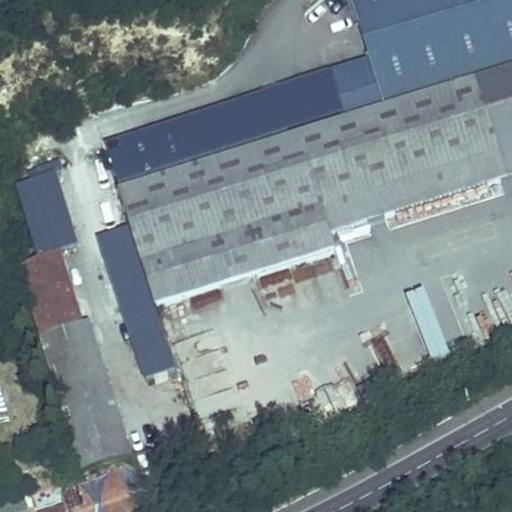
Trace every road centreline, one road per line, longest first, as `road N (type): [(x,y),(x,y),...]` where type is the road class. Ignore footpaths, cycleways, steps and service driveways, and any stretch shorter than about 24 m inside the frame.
road 1 (track): [(94,121),(234,71),(282,0)]
road 2 (secondary): [(323,511),(511,414)]
